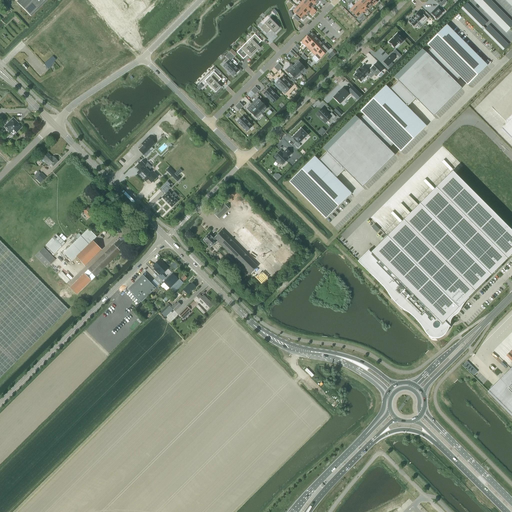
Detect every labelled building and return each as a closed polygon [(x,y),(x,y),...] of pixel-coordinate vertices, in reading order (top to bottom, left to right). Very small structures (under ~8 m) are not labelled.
[(1,0),(0,0),(0,5),(2,8),(0,10),(0,11),(3,15),(9,8),(1,0)] [(17,0),(16,2),(31,17),(47,0),(17,0)] [(307,0),(303,0),(301,3),(314,14),(316,11),(313,9),(315,6),(307,0)] [(372,6),(365,0),(360,0),(359,1),(368,10),(372,6)] [(368,10),(359,1),(354,6),(363,15),(364,14),(368,10)] [(301,3),(297,7),(307,15),(309,13),(312,16),(314,14),(301,3)] [(363,15),(354,6),(350,10),(359,19),(363,15)] [(297,7),(293,12),(303,20),(307,15),(297,7)] [(438,7),(431,13),(437,19),(443,12),(438,7)] [(423,14),(421,17),(417,13),(408,22),(414,27),(419,22),(422,25),(428,19),(423,14)] [(274,33),(280,28),(270,18),(261,28),(266,33),(270,29),(274,33)] [(431,48),(426,53),(455,82),(460,77),(468,85),(487,66),(484,63),(447,25),(427,44),(431,48)] [(312,33),(302,42),(306,47),(315,38),(313,35),(314,35),(312,33)] [(258,45),(262,41),(255,34),(246,43),(255,53),(260,48),(258,45)] [(397,34),(389,42),(394,48),(399,43),(401,44),(404,41),(397,34)] [(315,38),(306,47),(311,51),(320,42),(315,38)] [(320,42),(311,51),(315,55),(324,46),(320,42)] [(250,58),(255,53),(246,43),(237,52),(243,59),(247,55),(250,58)] [(315,55),(312,58),(316,62),(319,59),(319,60),(328,51),(324,46),(315,55)] [(398,81),(389,89),(407,107),(416,99),(434,117),(461,89),(455,82),(426,53),(422,49),(394,77),(398,81)] [(292,50),(290,52),(294,56),(296,58),(298,56),(296,54),(292,50)] [(392,53),(384,62),(388,66),(396,58),(392,53)] [(52,57),(43,65),(46,68),(55,60),(52,57)] [(233,76),(239,71),(229,61),(224,66),(233,76)] [(301,75),(306,69),(298,62),(293,66),(301,75)] [(377,63),(370,69),(377,76),(378,76),(381,72),(384,70),(377,63)] [(301,75),(293,66),(292,65),(286,70),(296,80),(301,75)] [(361,82),(369,73),(363,67),(360,69),(360,68),(356,72),(357,73),(355,75),(361,82)] [(217,83),(221,79),(214,72),(204,81),(216,92),(221,87),(217,83)] [(285,94),(292,87),(282,77),(277,83),(283,88),(281,90),(285,94)] [(364,115),(359,120),(388,149),(393,144),(401,152),(426,126),(407,107),(389,89),(386,86),(360,111),(364,115)] [(353,87),(348,91),(355,98),(360,94),(353,87)] [(273,104),(279,98),(269,88),(264,94),(273,104)] [(340,104),(349,95),(343,88),(339,92),(337,94),(333,97),(340,104)] [(262,113),(267,108),(258,99),(252,104),(262,113)] [(257,119),(262,113),(252,104),(247,109),(257,119)] [(332,113),(329,115),(323,108),(316,114),(325,123),(331,117),(333,119),(336,117),(332,113)] [(355,116),(323,148),(327,152),(344,170),(362,187),(395,155),(388,149),(359,120),(355,116)] [(247,132),(252,126),(242,117),(237,122),(247,132)] [(511,118),(501,129),(511,139),(511,118)] [(13,119),(4,127),(10,133),(13,131),(15,133),(19,129),(20,130),(22,127),(20,125),(19,125),(13,119)] [(172,119),(166,125),(168,127),(166,130),(172,136),(169,139),(173,143),(180,137),(175,132),(180,128),(172,119)] [(301,129),(293,138),(296,142),(294,145),(298,149),(301,146),(298,144),(307,135),(301,129)] [(149,137),(143,143),(144,145),(145,144),(149,149),(155,143),(149,137)] [(144,145),(139,150),(143,155),(149,149),(145,144),(144,145)] [(287,158),(291,154),(287,149),(284,152),(284,153),(283,154),(281,151),(275,157),(283,165),(288,159),(287,158)] [(315,157),(289,182),(326,219),(351,194),(336,178),(344,170),(327,152),(318,160),(315,157)] [(53,157),(52,158),(47,153),(42,159),(49,166),(51,164),(53,166),(58,162),(53,157)] [(142,161),(137,166),(140,169),(137,173),(142,178),(149,171),(152,167),(147,163),(145,165),(142,161)] [(166,170),(172,176),(173,177),(176,180),(177,182),(181,178),(180,176),(175,172),(174,172),(170,167),(166,170)] [(149,171),(142,178),(142,180),(143,181),(145,181),(149,178),(152,181),(157,177),(153,173),(152,174),(149,171)] [(369,250),(358,261),(373,276),(378,281),(383,287),(396,304),(413,316),(418,322),(420,324),(422,327),(423,329),(425,332),(427,334),(429,336),(431,338),(434,338),(435,339),(437,339),(440,338),(443,337),(445,335),(447,332),(448,330),(450,327),(451,327),(450,326),(445,322),(457,310),(467,300),(511,255),(511,231),(452,172),(379,245),(371,252),(369,250)] [(41,182),(45,178),(41,173),(37,177),(41,182)] [(168,182),(161,188),(166,193),(166,192),(166,193),(167,193),(162,197),(172,207),(178,201),(175,198),(177,196),(174,192),(172,195),(168,191),(168,192),(168,191),(167,191),(171,188),(169,186),(170,185),(168,182)] [(219,219),(229,209),(224,204),(214,214),(219,219)] [(81,208),(78,211),(80,213),(82,210),(89,217),(93,213),(85,205),(82,209),(81,208)] [(257,210),(244,223),(283,262),(296,249),(257,210)] [(81,236),(73,244),(64,253),(72,261),(76,257),(85,266),(102,250),(93,241),(97,237),(88,229),(84,233),(82,231),(79,233),(81,236)] [(249,258),(230,239),(222,230),(214,238),(214,237),(213,238),(211,236),(209,234),(203,240),(210,248),(217,241),(250,274),(258,267),(249,258)] [(65,243),(63,241),(66,238),(62,234),(59,237),(56,235),(46,245),(54,254),(65,243)] [(89,269),(70,287),(77,294),(95,277),(121,252),(131,242),(124,235),(114,245),(88,269),(89,269)] [(0,241),(0,377),(68,310),(0,241)] [(47,268),(55,260),(43,248),(35,256),(47,268)] [(159,260),(151,269),(164,282),(165,281),(164,280),(169,274),(170,275),(169,275),(170,276),(173,274),(159,260)] [(169,274),(164,280),(165,281),(164,282),(170,288),(178,279),(173,274),(170,276),(169,275),(170,275),(169,274)] [(156,288),(153,285),(143,275),(129,289),(142,302),(156,288)] [(188,285),(183,290),(188,295),(196,287),(192,283),(189,286),(188,285)] [(207,311),(212,305),(203,296),(202,297),(199,295),(194,299),(197,302),(198,301),(207,311)] [(175,311),(181,305),(177,301),(172,307),(175,311)] [(511,367),(500,379),(488,391),(511,415),(511,367)]
